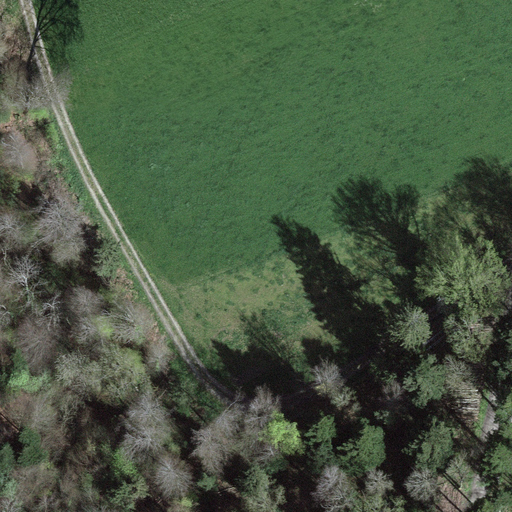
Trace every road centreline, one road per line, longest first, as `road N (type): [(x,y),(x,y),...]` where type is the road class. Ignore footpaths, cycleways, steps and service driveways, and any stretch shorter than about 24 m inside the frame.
road 1 (track): [(25,0),(81,169),(213,399),(227,408),(339,377),(511,262)]
road 2 (track): [(470,511),(511,296)]
